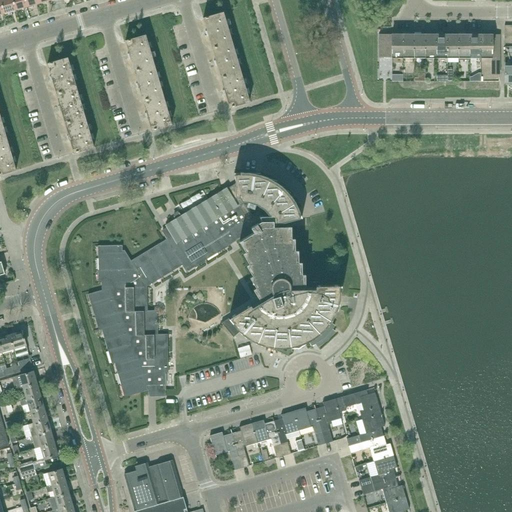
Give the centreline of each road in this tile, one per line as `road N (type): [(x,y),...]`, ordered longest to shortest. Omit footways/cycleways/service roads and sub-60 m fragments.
road 1 (tertiary): [(312,122),(55,202),(34,242),(45,302)]
road 2 (residential): [(511,117),(356,117)]
road 3 (tertiary): [(102,455),(55,330)]
road 4 (tertiary): [(55,330),(87,459)]
road 5 (residential): [(54,161),(17,38)]
road 6 (tertiary): [(273,0),(312,122)]
road 7 (residential): [(132,138),(97,16)]
road 8 (tertiary): [(356,117),(324,0)]
road 9 (residential): [(286,400),(324,390),(327,380),(311,360),(292,368),(291,389)]
